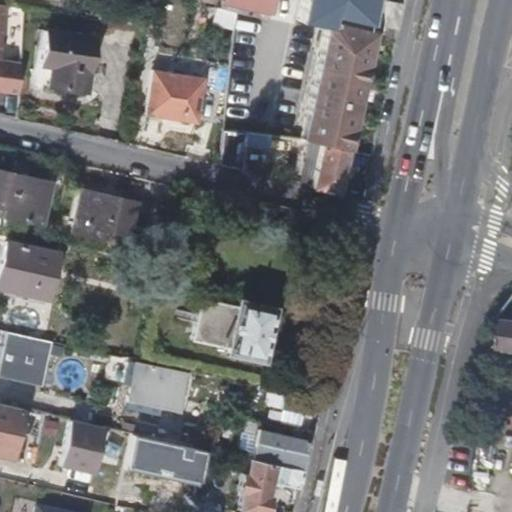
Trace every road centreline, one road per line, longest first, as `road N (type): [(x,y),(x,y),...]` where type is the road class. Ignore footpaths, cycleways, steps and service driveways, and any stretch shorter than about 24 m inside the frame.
road 1 (residential): [(0,128),(396,222)]
road 2 (primary): [(396,222),(345,511)]
road 3 (primary): [(390,511),(450,244)]
road 4 (primary): [(433,63),(396,222)]
road 5 (residential): [(433,63),(445,214)]
road 6 (primary): [(474,127),(502,0)]
